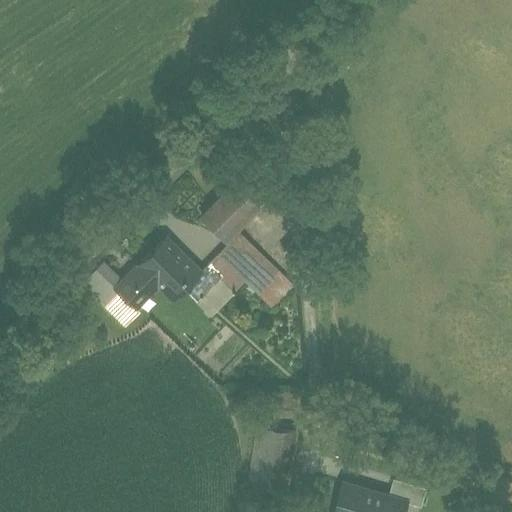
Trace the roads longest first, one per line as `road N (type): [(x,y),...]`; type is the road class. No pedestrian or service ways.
road 1 (unclassified): [(0,324),(344,0)]
road 2 (track): [(307,511),(313,338),(285,56)]
road 3 (track): [(309,404),(511,474)]
